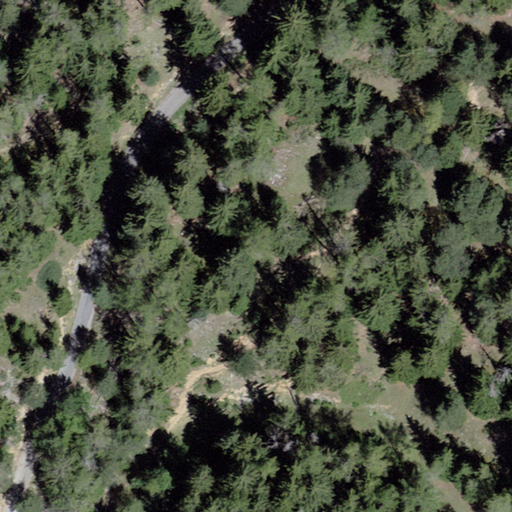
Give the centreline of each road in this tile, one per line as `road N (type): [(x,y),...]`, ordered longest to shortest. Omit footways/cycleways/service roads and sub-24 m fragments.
road 1 (track): [(5,511),(94,257),(159,113),(302,0)]
road 2 (track): [(319,403),(468,511)]
road 3 (track): [(164,416),(319,403)]
road 4 (track): [(77,511),(164,416)]
